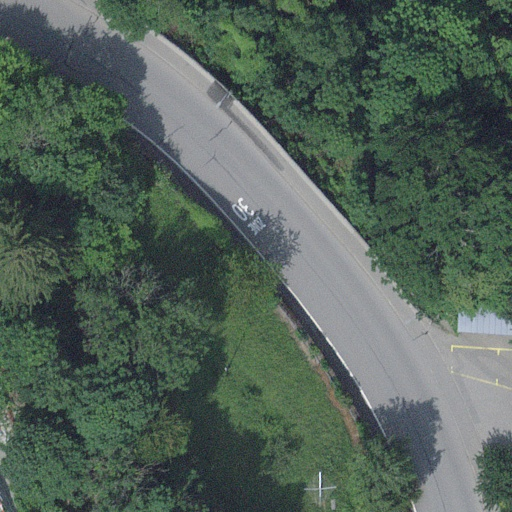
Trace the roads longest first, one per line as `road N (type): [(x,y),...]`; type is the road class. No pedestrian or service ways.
road 1 (tertiary): [(0,7),(129,77),(180,121),(321,276),(393,382)]
road 2 (tertiary): [(393,382),(448,511)]
road 3 (residential): [(511,426),(488,409),(393,382)]
